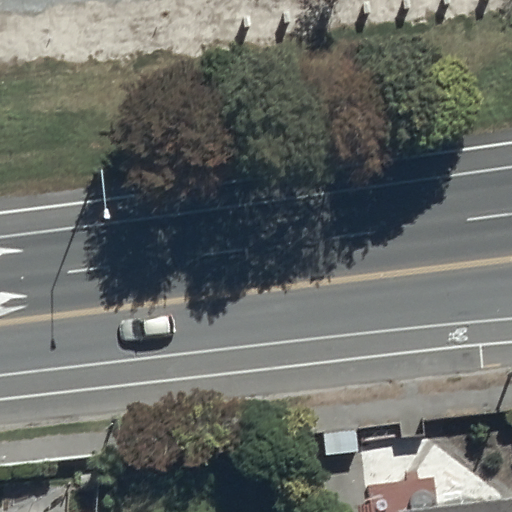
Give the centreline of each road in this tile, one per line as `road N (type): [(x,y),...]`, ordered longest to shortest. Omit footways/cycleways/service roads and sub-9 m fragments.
road 1 (secondary): [(106,305),(511,256)]
road 2 (residential): [(74,0),(106,305)]
